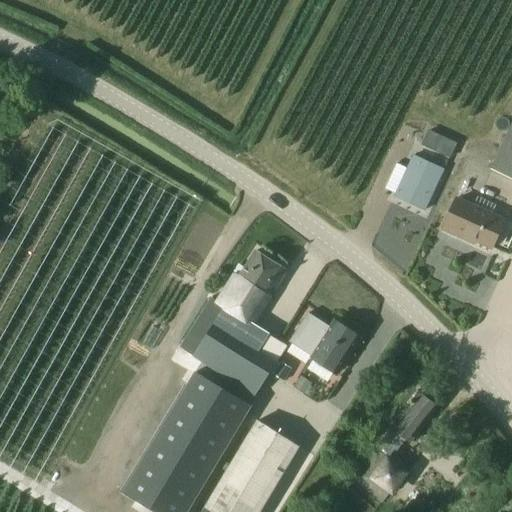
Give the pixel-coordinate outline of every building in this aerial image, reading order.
[(511,124),(491,169),(511,178),(511,124)] [(457,167),(428,154),(410,194),(439,207),(457,167)] [(458,199),(445,227),(471,239),(472,236),(494,246),(505,220),(458,199)] [(180,348),(203,363),(256,396),(278,363),(288,346),(256,325),(287,273),(255,253),(241,278),(236,275),(219,302),(212,297),(180,348)] [(313,359),(319,362),(339,375),(362,337),(337,321),(332,329),(309,315),(291,343),(314,358),(313,359)] [(188,511),(252,406),(196,372),(124,492),(156,511),(188,511)] [(421,394),(394,431),(377,451),(376,450),(353,479),(383,505),(391,494),(392,495),(395,496),(396,494),(409,476),(410,474),(410,472),(393,459),(407,440),(411,444),(415,439),(415,440),(439,408),(421,394)] [(258,420),(205,508),(202,511),(262,511),(301,447),(258,420)]
